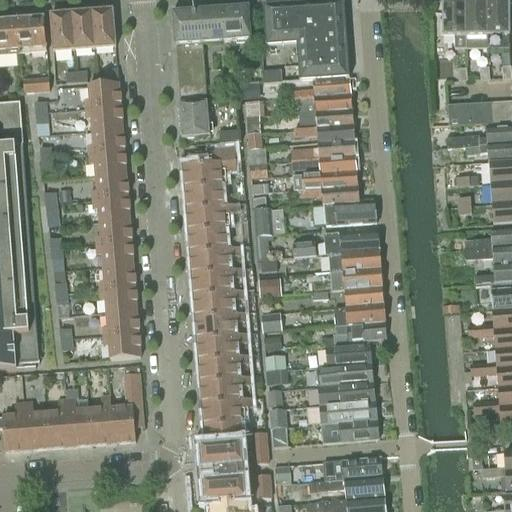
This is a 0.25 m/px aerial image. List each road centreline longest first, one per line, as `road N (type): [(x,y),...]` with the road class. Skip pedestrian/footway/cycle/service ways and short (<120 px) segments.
road 1 (residential): [(179,461),(141,0)]
road 2 (residential): [(366,0),(404,448)]
road 3 (residential): [(2,475),(179,461)]
road 4 (residential): [(272,459),(404,448)]
